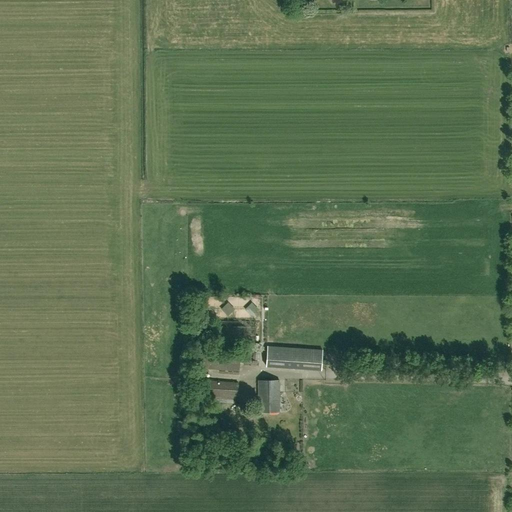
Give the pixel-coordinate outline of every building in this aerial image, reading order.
[(255,301),(247,308),(254,316),(262,309),(255,301)] [(230,316),(238,309),(231,302),(224,308),(230,316)] [(194,349),(193,368),(239,371),(240,352),(194,349)] [(321,358),(303,357),(304,353),(267,351),(266,366),(302,369),(302,370),(320,371),(321,358)] [(258,362),(259,352),(253,352),(252,359),(249,359),(249,364),(257,365),(257,362),(258,362)] [(238,383),(195,380),(194,395),(237,398),(238,383)] [(259,413),(280,412),(279,380),(258,381),(259,413)] [(290,391),(302,391),(302,381),(290,381),(290,391)]
